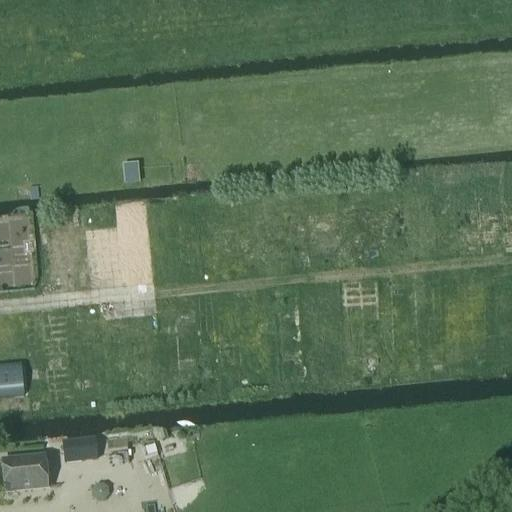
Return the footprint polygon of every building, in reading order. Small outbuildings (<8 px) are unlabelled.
[(145,205),(114,208),(119,262),(121,284),(115,284),(116,289),(153,285),(145,205)] [(21,366),(0,367),(0,399),(24,397),(21,366)] [(98,462),(95,437),(47,442),(50,466),(98,462)] [(5,494),(48,490),(45,461),(3,465),(5,494)] [(97,486),(92,491),(93,498),(98,502),(104,502),(109,497),(108,490),(103,486),(97,486)]
